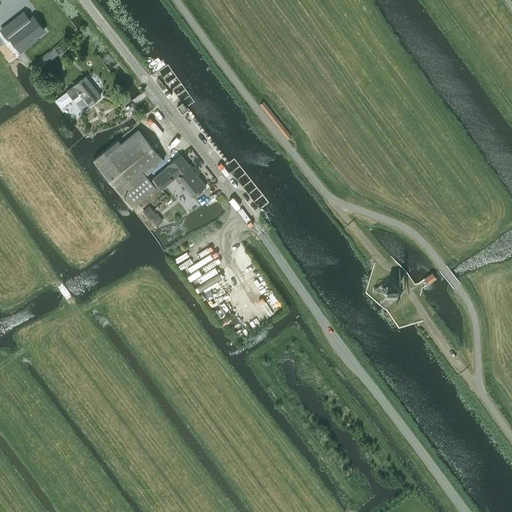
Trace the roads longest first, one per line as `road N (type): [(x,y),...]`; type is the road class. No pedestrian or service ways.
road 1 (tertiary): [(461,511),(83,0)]
road 2 (unclassified): [(511,438),(482,395),(474,319),(443,267),(397,223),(331,201),(176,0)]
